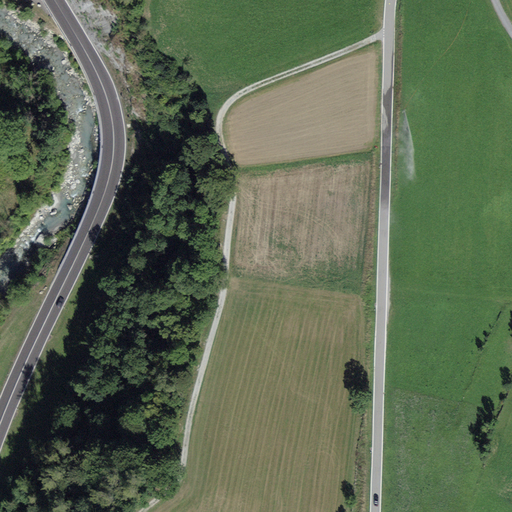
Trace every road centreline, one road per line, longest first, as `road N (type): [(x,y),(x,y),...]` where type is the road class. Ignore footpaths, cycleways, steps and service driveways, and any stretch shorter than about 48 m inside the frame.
road 1 (track): [(386,32),(237,92),(215,123),(228,188),(221,290),(178,465),(141,511)]
road 2 (tertiary): [(391,0),(372,511)]
road 3 (primary): [(0,423),(99,205),(113,153),(105,92),(53,0)]
